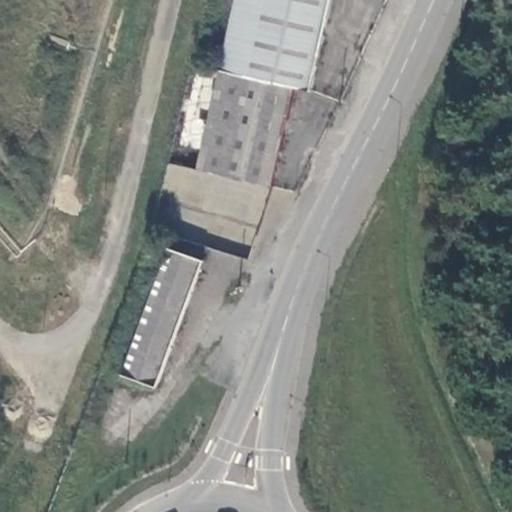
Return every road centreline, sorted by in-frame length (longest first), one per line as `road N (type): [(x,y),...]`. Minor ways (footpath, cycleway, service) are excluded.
road 1 (secondary): [(432,0),(402,76),(323,224),(273,365)]
road 2 (secondary): [(273,365),(190,506)]
road 3 (secondary): [(272,511),(265,464),(273,365)]
